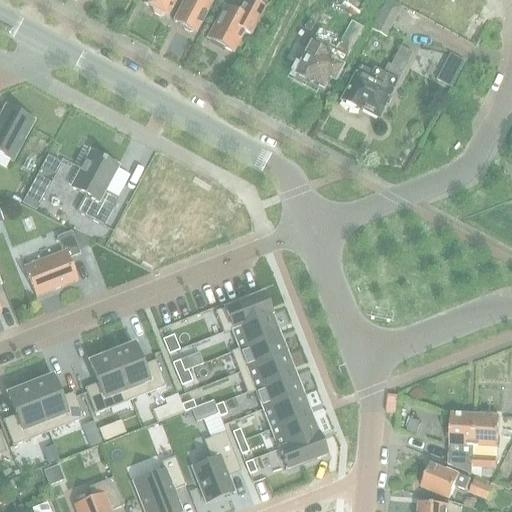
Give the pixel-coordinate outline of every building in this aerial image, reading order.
[(144,0),(143,3),(152,9),(154,13),(159,16),(163,15),(167,16),(175,0),(144,0)] [(183,0),(173,21),(183,26),(184,29),(189,32),(192,31),(196,33),(212,3),(206,0),(183,0)] [(225,7),(208,39),(210,40),(209,42),(220,48),(221,46),(233,52),(243,32),(250,35),(256,23),(265,6),(253,0),(245,0),(238,14),(225,7)] [(431,0),(450,9),(454,0),(431,0)] [(385,38),(396,15),(383,8),(371,30),(385,38)] [(292,75),(296,77),(294,81),(305,87),(307,83),(309,84),(322,91),(328,79),(333,81),(362,28),(350,22),(334,51),(325,46),(323,50),(310,43),(298,66),(295,64),(292,70),(294,72),(292,75)] [(371,73),(359,66),(341,102),(348,110),(358,111),(360,108),(378,117),(382,109),(383,109),(392,93),(391,92),(412,53),(400,46),(390,65),(388,64),(383,73),(374,69),(371,73)] [(449,53),(435,79),(450,87),(463,61),(449,53)] [(0,155),(11,162),(33,122),(5,107),(0,115),(0,155)] [(117,167),(90,153),(88,156),(84,154),(76,168),(81,171),(71,188),(86,196),(77,213),(102,227),(117,199),(103,192),(117,167)] [(28,191),(22,203),(35,210),(41,198),(28,191)] [(143,197),(124,232),(143,242),(147,233),(168,244),(189,206),(162,191),(155,204),(143,197)] [(62,253),(23,268),(35,297),(77,281),(68,259),(79,254),(71,232),(56,238),(62,253)] [(262,294),(215,313),(223,334),(270,315),(262,294)] [(270,315),(223,334),(223,335),(232,331),(239,349),(230,353),(231,354),(277,336),(269,316),(270,316),(270,315)] [(174,336),(163,340),(168,355),(180,351),(174,336)] [(277,336),(231,354),(239,374),(285,356),(277,336)] [(133,345),(111,354),(130,401),(165,387),(155,361),(142,366),(133,345)] [(97,384),(84,389),(94,415),(130,401),(111,354),(89,362),(97,384)] [(285,356),(239,374),(246,394),(292,376),(285,356)] [(179,361),(171,364),(176,375),(183,372),(179,361)] [(183,372),(176,375),(180,386),(188,383),(183,372)] [(292,376),(246,394),(247,395),(256,391),(263,410),(300,396),(292,376)] [(51,377),(29,386),(48,433),(83,419),(73,394),(59,399),(51,377)] [(15,416),(2,421),(12,447),(48,433),(29,386),(7,395),(15,416)] [(300,396),(263,410),(271,430),(308,416),(300,396)] [(192,401),(181,406),(184,413),(191,410),(195,409),(192,401)] [(195,409),(191,410),(196,423),(217,415),(212,402),(195,409)] [(222,404),(215,407),(219,418),(227,415),(222,404)] [(473,468),(475,416),(451,414),(448,465),(471,475),(472,468),(473,468)] [(308,416),(271,430),(279,450),(317,435),(316,435),(308,416)] [(499,417),(475,416),(473,468),(495,469),(496,448),(497,448),(499,417)] [(410,418),(406,430),(414,433),(419,421),(410,418)] [(108,426),(100,429),(104,441),(113,437),(108,426)] [(240,430),(232,433),(237,445),(244,442),(240,430)] [(97,432),(86,436),(90,446),(101,442),(97,432)] [(211,462),(192,469),(205,503),(233,492),(227,477),(240,472),(225,433),(203,442),(211,462)] [(317,435),(279,450),(287,471),(325,456),(317,435)] [(420,436),(417,445),(436,451),(439,442),(420,436)] [(244,442),(237,445),(241,456),(248,453),(244,442)] [(133,483),(144,511),(180,511),(172,491),(185,486),(174,458),(160,463),(163,472),(133,483)] [(251,461),(244,464),(248,475),(256,472),(251,461)] [(58,465),(44,470),(50,484),(64,479),(58,465)] [(430,465),(421,487),(449,499),(454,486),(466,491),(470,479),(446,470),(446,471),(430,465)] [(89,488),(93,499),(74,507),(75,511),(110,511),(123,506),(112,478),(89,488)] [(474,482),(470,492),(488,500),(492,489),(474,482)] [(49,511),(46,503),(31,509),(32,511),(49,511)] [(418,503),(417,511),(447,511),(448,505),(418,503)]
